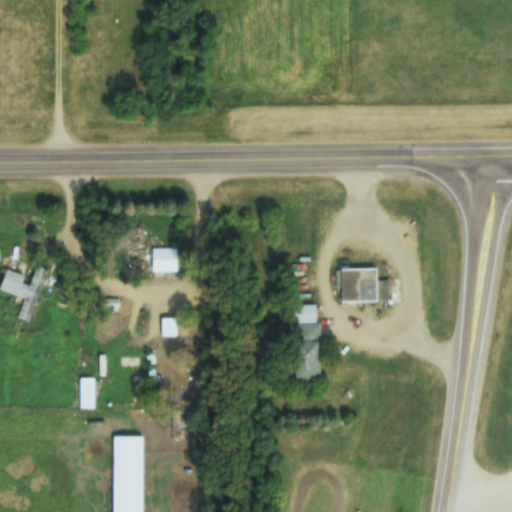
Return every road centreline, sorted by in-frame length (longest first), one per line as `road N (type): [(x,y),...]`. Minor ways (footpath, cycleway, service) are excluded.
road 1 (primary): [(486,155),(0,160)]
road 2 (primary): [(438,511),(486,155)]
